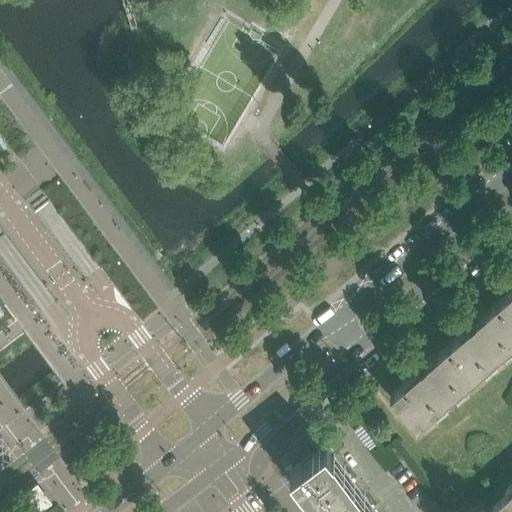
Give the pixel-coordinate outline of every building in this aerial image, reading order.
[(0,165),(25,200),(41,188),(0,133),(0,165)] [(511,287),(497,301),(511,318),(511,287)] [(511,340),(511,318),(497,301),(448,343),(474,373),(511,340)] [(474,373),(448,343),(390,393),(409,416),(416,424),(474,373)] [(378,511),(334,452),(328,446),(325,443),(317,450),(294,467),(290,464),(285,469),(299,488),(303,486),(317,505),(314,508),(316,511),(378,511)] [(511,511),(511,488),(489,509),(491,511),(511,511)]
